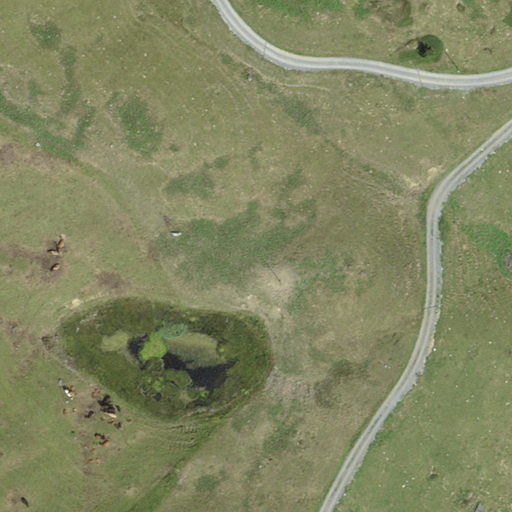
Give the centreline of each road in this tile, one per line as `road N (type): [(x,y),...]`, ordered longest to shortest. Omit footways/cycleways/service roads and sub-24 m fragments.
road 1 (track): [(511,125),(440,191),(424,341),(325,511)]
road 2 (track): [(221,0),(251,39),(294,62),(470,81),(511,73)]
